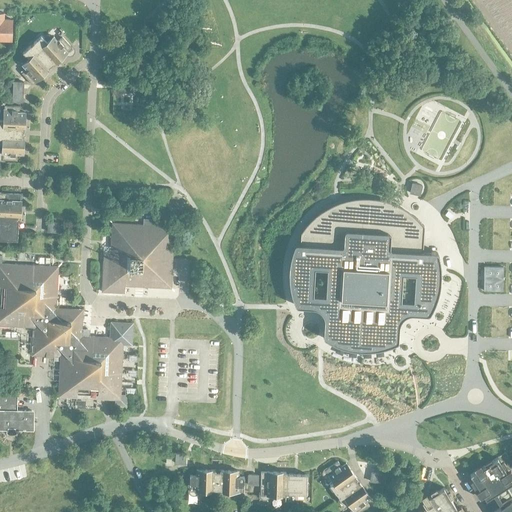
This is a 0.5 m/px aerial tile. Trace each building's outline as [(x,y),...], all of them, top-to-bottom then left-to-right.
[(0,38),(12,39),(12,18),(4,18),(4,11),(0,11),(0,38)] [(23,52),(30,59),(23,65),(27,69),(23,73),(34,84),(52,66),(51,66),(54,63),(55,64),(67,52),(69,54),(72,53),(74,51),(74,49),(73,46),(62,35),(58,40),(54,36),(47,42),(41,35),(23,52)] [(3,105),(3,119),(0,119),(0,143),(2,144),(1,150),(0,150),(0,159),(1,159),(17,160),(17,154),(22,154),(22,149),(21,148),(21,145),(23,145),(23,134),(22,134),(22,131),(23,131),(23,120),(22,120),(22,118),(24,117),(24,111),(18,111),(18,105),(3,105)] [(413,182),(410,192),(420,195),(422,185),(413,182)] [(0,238),(5,239),(8,242),(10,239),(18,240),(18,220),(19,219),(20,219),(20,213),(19,213),(19,210),(20,210),(21,200),(20,200),(20,193),(6,193),(0,192),(0,238)] [(289,265),(288,272),(289,279),(290,286),(291,293),(293,300),(295,304),(296,305),(297,305),(298,305),(310,306),(323,307),(323,328),(323,335),(323,336),(323,337),(324,337),(324,338),(329,340),(331,341),(335,343),(342,346),(349,347),(356,349),(363,349),(371,349),(378,348),(385,346),(392,344),(396,342),(397,342),(397,341),(398,341),(398,340),(399,330),(400,312),(424,314),(427,314),(428,314),(428,313),(429,313),(430,312),(432,308),(435,302),(437,295),(439,288),(440,281),(441,274),(421,273),(423,242),(424,233),(424,227),(424,226),(424,225),(423,224),(419,220),(415,216),(414,216),(414,215),(413,215),(411,215),(392,213),(392,204),(392,203),(392,202),(391,202),(391,201),(390,201),(389,201),(382,199),(378,198),(375,197),(368,197),(361,197),(354,198),(349,199),(348,199),(347,199),(346,200),(346,201),(346,202),(345,209),(328,208),(327,208),(326,208),(325,208),(324,208),(321,211),(315,215),(310,220),(305,225),(301,231),(301,232),(301,233),(299,242),(297,243),(296,243),(295,243),(295,244),(294,244),(294,245),(293,246),(291,253),(290,258),(289,265)] [(155,225),(142,224),(113,223),(110,219),(109,220),(112,223),(111,261),(103,261),(102,291),(125,293),(126,285),(171,287),(174,226),(177,223),(174,225),(155,225)] [(82,328),(82,321),(82,309),(56,308),(58,266),(2,263),(3,255),(0,254),(0,324),(34,326),(33,355),(61,356),(59,396),(98,398),(98,396),(103,396),(103,398),(115,398),(115,407),(128,407),(129,394),(121,394),(123,337),(125,337),(126,328),(115,328),(115,337),(87,336),(87,328),(82,328)] [(484,265),(484,290),(502,290),(503,265),(484,265)] [(17,409),(17,395),(0,394),(0,426),(8,427),(8,432),(14,432),(14,427),(33,428),(34,413),(32,413),(32,410),(17,409)] [(175,452),(175,463),(185,464),(186,453),(175,452)] [(470,475),(473,479),(470,481),(474,487),(477,485),(479,489),(475,491),(479,497),(483,495),(486,499),(493,495),(501,507),(494,511),(493,511),(511,511),(511,493),(507,486),(511,482),(511,480),(510,477),(511,476),(511,471),(510,469),(506,471),(504,468),(507,466),(503,460),(500,462),(497,457),(492,461),(490,459),(484,463),(485,465),(482,467),(480,464),(474,468),(476,471),(470,475)] [(330,477),(334,482),(330,485),(345,505),(349,502),(356,511),(359,511),(370,505),(366,500),(371,497),(346,462),(341,466),(338,461),(325,469),(324,470),(324,472),(324,475),(326,477),(328,477),(330,477)] [(217,490),(218,470),(197,469),(196,474),(190,474),(189,490),(190,492),(192,494),(195,493),(197,491),(198,490),(217,490)] [(239,470),(218,470),(217,490),(244,491),(244,476),(238,476),(239,470)] [(267,472),(261,472),(261,494),(261,497),(263,498),(266,498),(268,497),(269,494),(285,495),(285,493),(287,493),(306,494),(307,486),(308,485),(309,484),(308,482),(307,481),(307,474),(287,473),(286,473),(286,472),(267,471),(267,472)] [(371,471),(370,481),(380,483),(381,473),(371,471)] [(438,491),(436,488),(430,492),(432,495),(428,497),(426,493),(421,496),(423,500),(422,501),(426,507),(418,511),(463,511),(464,511),(460,505),(457,508),(450,498),(453,496),(449,490),(446,492),(443,487),(438,491)]
